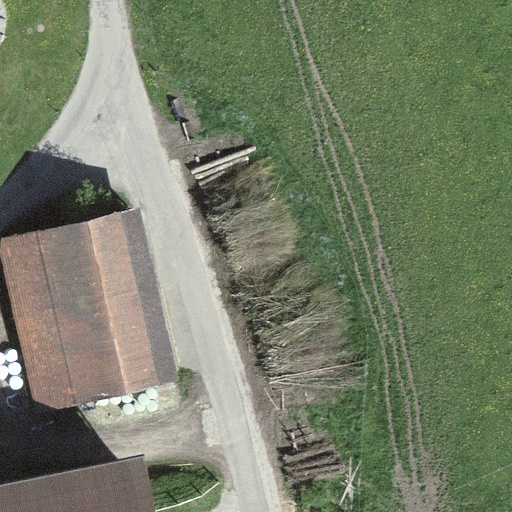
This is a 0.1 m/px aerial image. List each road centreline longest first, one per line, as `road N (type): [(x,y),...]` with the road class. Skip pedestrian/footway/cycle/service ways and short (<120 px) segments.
road 1 (unclassified): [(256,511),(202,314),(105,63)]
road 2 (unclassified): [(105,63),(66,131),(0,209)]
